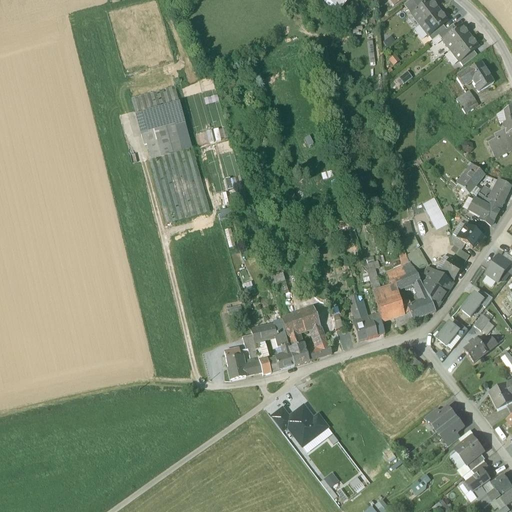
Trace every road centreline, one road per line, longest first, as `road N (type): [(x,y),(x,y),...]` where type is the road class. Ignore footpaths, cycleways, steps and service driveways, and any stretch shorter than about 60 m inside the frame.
road 1 (track): [(139,141),(201,389),(137,387),(0,419)]
road 2 (residential): [(419,336),(284,379),(201,389)]
road 3 (track): [(296,376),(119,511)]
road 4 (residential): [(419,336),(511,459)]
road 5 (residential): [(511,218),(436,325),(419,336)]
